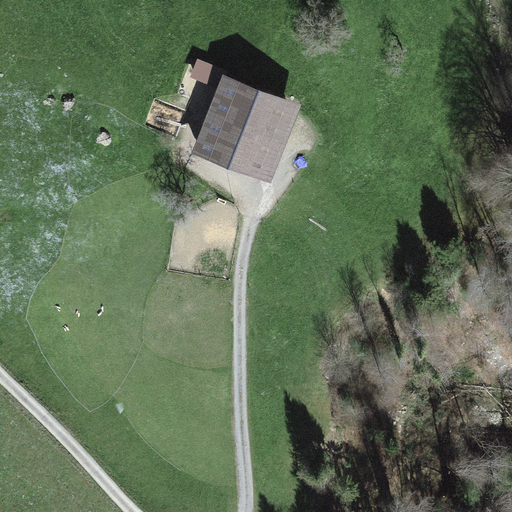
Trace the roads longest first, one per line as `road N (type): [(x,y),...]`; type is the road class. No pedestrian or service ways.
road 1 (track): [(266,511),(249,314),(260,205)]
road 2 (track): [(0,369),(137,511)]
